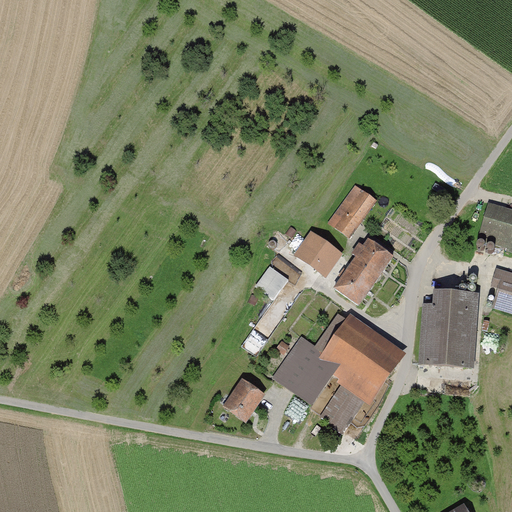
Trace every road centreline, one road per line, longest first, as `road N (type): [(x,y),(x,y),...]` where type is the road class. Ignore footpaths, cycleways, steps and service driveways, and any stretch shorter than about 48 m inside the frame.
road 1 (unclassified): [(0,399),(364,465),(396,511)]
road 2 (track): [(364,465),(409,373),(418,305),(445,233),(511,138)]
